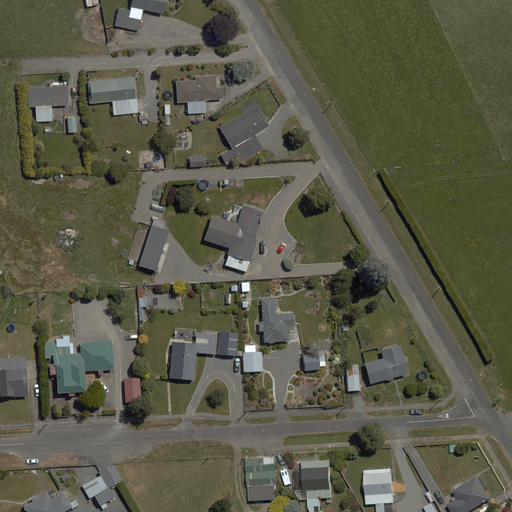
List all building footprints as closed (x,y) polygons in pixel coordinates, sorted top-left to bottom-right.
[(164,15),(166,0),(131,0),(130,10),(119,8),(115,27),(138,32),(142,10),(164,15)] [(139,114),(136,77),(88,81),(89,104),(112,102),(113,116),(139,114)] [(220,101),(219,78),(174,80),(175,103),(185,102),(186,114),(205,113),(205,102),(220,101)] [(66,106),(65,85),(27,87),(27,106),(35,106),(35,122),(52,122),(52,106),(66,106)] [(270,125),(256,102),(216,124),(229,148),(224,150),(232,165),(261,149),(253,135),(270,125)] [(216,143),(208,129),(197,135),(205,149),(216,143)] [(246,273),(262,216),(241,210),(236,225),(210,217),(204,240),(230,248),(225,267),(246,273)] [(169,257),(180,233),(169,228),(159,253),(169,257)] [(250,293),(250,282),(242,281),(242,293),(250,293)] [(273,299),(262,299),(262,346),(289,345),(289,325),(291,325),(291,313),(273,313),(273,299)] [(219,334),(218,356),(237,358),(239,334),(230,333),(231,329),(220,328),(219,334)] [(375,346),(373,329),(357,331),(359,349),(375,346)] [(217,356),(219,334),(195,332),(194,344),(171,342),(168,379),(193,381),(195,354),(217,356)] [(103,377),(103,370),(111,370),(110,342),(80,343),(80,354),(68,354),(67,339),(43,340),(44,359),(51,359),(52,364),(49,365),(50,375),(56,375),(56,395),(87,394),(86,371),(96,371),(97,377),(103,377)] [(261,372),(260,345),(243,346),(244,373),(261,372)] [(369,384),(405,374),(397,345),(380,350),(383,358),(363,363),(369,384)] [(324,370),(323,356),(302,357),(302,372),(324,370)] [(0,398),(27,398),(25,358),(0,358),(0,398)] [(360,392),(359,363),(345,364),(347,393),(360,392)] [(140,403),(139,377),(122,378),(123,404),(140,403)] [(277,485),(276,457),(246,459),(248,487),(277,485)] [(332,497),(331,459),(302,460),(303,489),(294,489),(295,500),(308,499),(308,504),(317,504),(317,498),(332,497)] [(101,477),(107,488),(121,480),(113,465),(99,473),(101,477)] [(396,503),(393,468),(363,470),(366,504),(375,503),(375,511),(385,511),(385,504),(396,503)] [(467,511),(489,500),(475,475),(450,490),(455,499),(447,503),(452,511),(450,511),(467,511)] [(92,496),(100,510),(107,507),(104,501),(112,497),(107,488),(101,477),(82,487),(88,499),(92,496)] [(64,511),(77,505),(72,497),(67,500),(61,490),(49,497),(46,491),(21,505),(24,511),(64,511)] [(437,511),(432,502),(423,507),(425,511),(437,511)]
